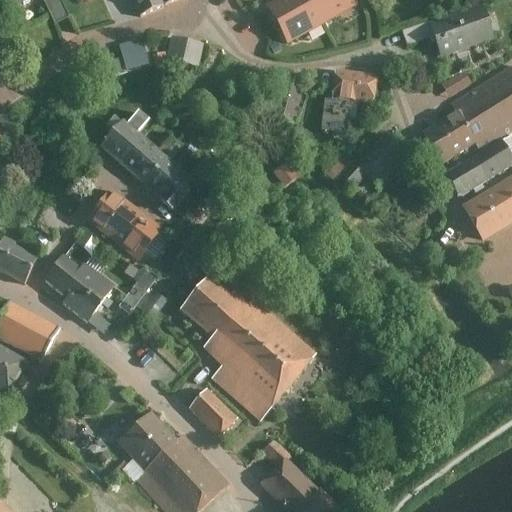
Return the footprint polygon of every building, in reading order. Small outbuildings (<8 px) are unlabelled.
[(42,0),(0,0),(0,4),(6,17),(42,0)] [(71,19),(61,0),(52,0),(45,3),(56,26),(71,19)] [(170,5),(167,0),(136,0),(143,16),(170,5)] [(310,0),(291,0),(270,12),(290,48),(326,27),(310,0)] [(357,0),(310,0),(326,27),(362,7),(357,0)] [(484,8),(431,26),(443,60),(495,42),(484,8)] [(206,45),(173,39),(169,61),(201,68),(206,45)] [(511,70),(453,108),(458,116),(423,137),(444,168),(478,147),(483,154),(511,135),(511,70)] [(353,75),(336,73),(334,101),(350,103),(353,75)] [(294,129),(307,81),(285,75),(277,103),(261,99),(255,117),(294,129)] [(370,76),(353,75),(350,103),(367,105),(370,76)] [(467,77),(443,90),(449,100),(473,87),(467,77)] [(125,121),(101,150),(176,213),(200,184),(184,171),(195,158),(185,149),(174,162),(167,156),(177,144),(167,135),(157,148),(140,134),(152,119),(140,109),(129,123),(125,121)] [(8,111),(0,118),(0,145),(22,125),(8,111)] [(386,136),(343,181),(355,192),(370,176),(380,186),(408,158),(386,136)] [(511,159),(503,144),(447,178),(460,200),(511,168),(511,159)] [(346,150),(326,172),(338,182),(358,160),(346,150)] [(277,170),(285,185),(301,177),(293,161),(277,170)] [(511,180),(464,208),(485,244),(511,228),(511,180)] [(164,231),(113,193),(88,225),(140,264),(164,231)] [(42,259),(6,241),(0,252),(0,272),(28,287),(42,259)] [(65,306),(88,324),(116,290),(86,267),(82,271),(64,259),(45,284),(68,303),(65,306)] [(153,289),(158,283),(148,275),(122,306),(134,316),(140,307),(155,319),(169,301),(153,289)] [(224,369),(213,382),(261,424),(320,358),(256,303),(251,308),(235,295),(232,299),(211,281),(181,313),(215,341),(205,353),(224,369)] [(62,329),(0,297),(0,336),(46,360),(62,329)] [(0,390),(10,396),(27,364),(0,348),(0,390)] [(239,420),(208,392),(189,413),(220,441),(239,420)] [(146,476),(138,485),(162,511),(203,511),(230,487),(187,440),(181,445),(152,414),(118,447),(146,476)] [(339,511),(288,461),(262,487),(287,511),(339,511)]
